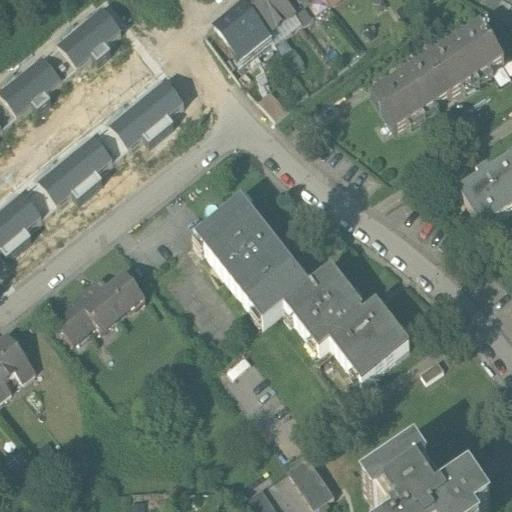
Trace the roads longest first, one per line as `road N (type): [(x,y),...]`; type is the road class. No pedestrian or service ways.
road 1 (residential): [(511,364),(469,308),(238,125)]
road 2 (residential): [(238,125),(0,309)]
road 3 (residential): [(238,125),(168,50),(146,44),(39,124)]
